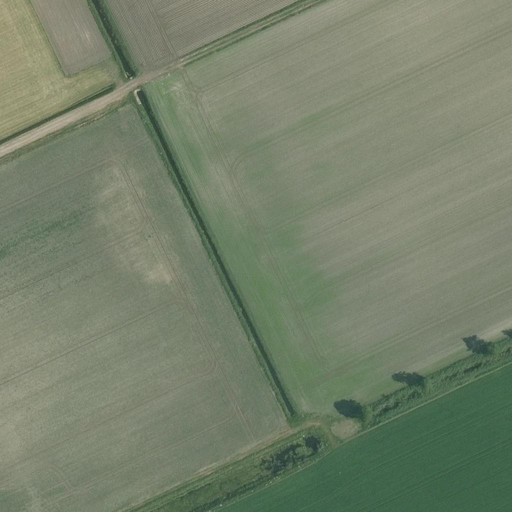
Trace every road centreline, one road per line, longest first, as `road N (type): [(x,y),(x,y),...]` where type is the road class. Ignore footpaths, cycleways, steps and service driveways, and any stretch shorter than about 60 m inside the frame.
road 1 (track): [(127,511),(301,431)]
road 2 (track): [(0,150),(165,70)]
